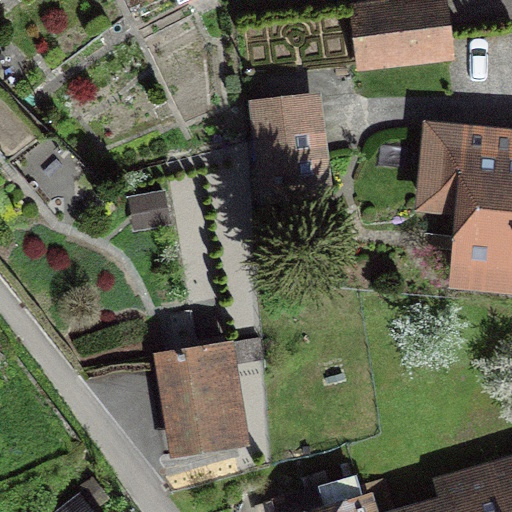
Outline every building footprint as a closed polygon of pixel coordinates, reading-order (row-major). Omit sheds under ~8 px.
[(430,2),(351,11),(357,61),(436,52),(430,2)] [(283,192),(322,187),(311,97),(252,104),(259,164),(279,161),(281,173),(275,174),(277,185),(282,184),(283,192)] [(463,205),(456,278),(511,283),(511,137),(430,130),(423,201),(463,205)] [(174,351),(190,451),(239,443),(223,343),(174,351)] [(452,507),(433,511),(511,511),(511,461),(484,470),(491,495),(452,507)] [(381,511),(390,510),(383,479),(360,487),(356,475),(284,497),(288,511),(381,511)]
